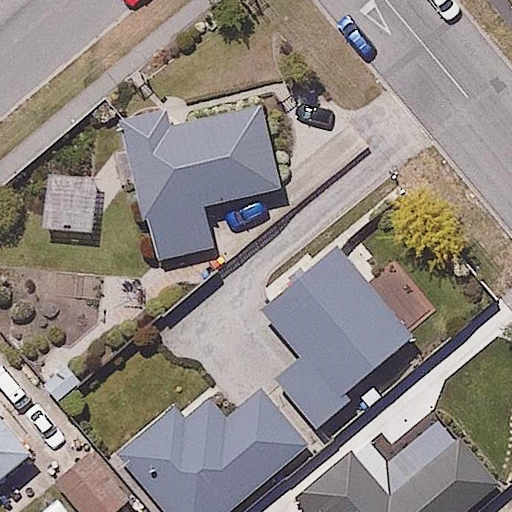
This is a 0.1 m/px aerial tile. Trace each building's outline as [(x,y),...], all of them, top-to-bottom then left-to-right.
[(184,90),(118,109),(162,261),(219,244),(208,207),(289,184),(265,97),(192,118),(184,90)] [(106,163),(53,162),(52,227),(105,228),(106,163)] [(415,334),(341,242),(270,300),(307,345),(279,368),(330,431),(368,401),(354,384),(415,334)] [(173,511),(228,511),(317,439),(271,383),(229,418),(211,396),(191,412),(183,403),(123,451),(173,511)] [(0,387),(0,483),(47,447),(0,387)] [(464,511),(509,474),(470,427),(394,491),(355,445),(304,487),(324,511),(464,511)] [(97,442),(57,476),(86,511),(118,511),(141,494),(97,442)]
